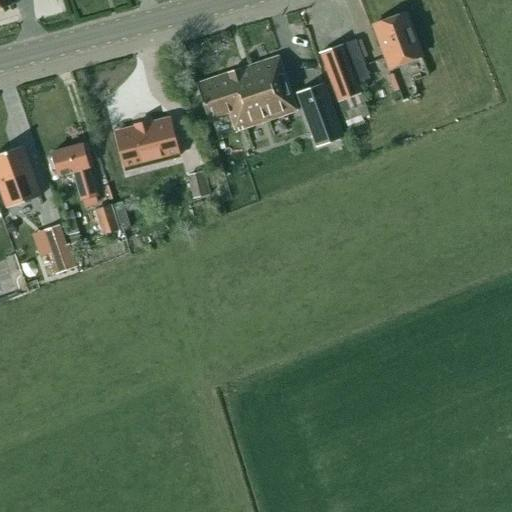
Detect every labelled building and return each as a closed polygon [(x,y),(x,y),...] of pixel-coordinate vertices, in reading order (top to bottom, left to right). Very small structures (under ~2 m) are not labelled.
[(0,0),(0,9),(12,5),(9,0),(0,0)] [(420,57),(404,14),(374,25),(390,68),(420,57)] [(357,84),(369,80),(361,59),(354,41),(320,54),(345,121),(367,113),(357,84)] [(278,57),(196,84),(208,120),(228,114),(235,133),(297,112),(278,57)] [(343,138),(323,84),(296,94),(316,147),(343,138)] [(136,127),(116,133),(124,160),(143,154),(145,159),(167,152),(169,157),(181,154),(168,116),(148,123),(148,121),(147,121),(147,123),(137,126),(136,125),(135,125),(136,127)] [(93,187),(91,180),(92,180),(82,145),(51,153),(58,176),(70,173),(74,185),(77,184),(79,191),(93,187)] [(22,146),(0,154),(0,189),(7,209),(41,197),(22,146)] [(223,172),(216,151),(211,153),(217,174),(223,172)] [(207,195),(202,173),(188,177),(193,198),(207,195)] [(118,230),(110,206),(95,211),(102,235),(118,230)] [(59,226),(44,231),(52,254),(48,255),(55,275),(77,267),(69,245),(66,246),(59,226)]
